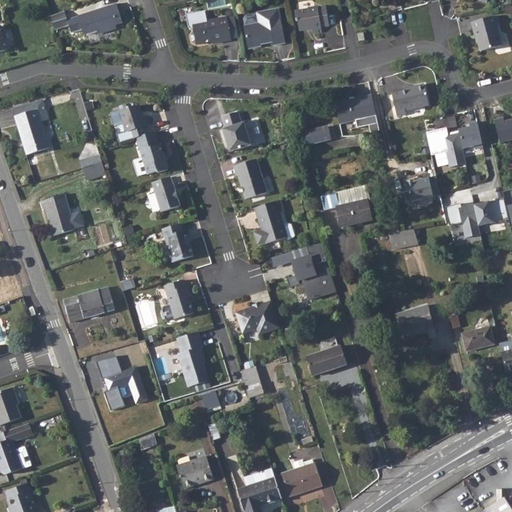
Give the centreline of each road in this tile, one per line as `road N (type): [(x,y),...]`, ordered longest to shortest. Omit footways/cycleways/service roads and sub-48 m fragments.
road 1 (residential): [(173,78),(275,82),(413,50),(439,52),(465,95),(511,89)]
road 2 (residential): [(173,78),(232,266)]
road 3 (residential): [(63,347),(0,172)]
road 4 (residential): [(0,81),(58,69),(173,78)]
road 5 (residential): [(120,511),(63,347)]
road 6 (tertiary): [(511,425),(372,511)]
